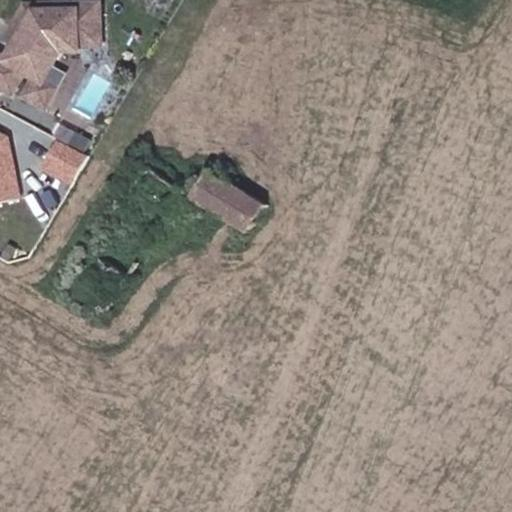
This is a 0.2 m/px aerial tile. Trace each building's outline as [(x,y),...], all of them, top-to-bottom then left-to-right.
[(75,55),(76,51),(96,50),(95,9),(22,9),(11,30),(22,36),(11,68),(0,61),(0,92),(10,98),(23,75),(33,81),(41,85),(57,55),(75,55)] [(42,111),(53,92),(41,85),(33,81),(22,100),(42,111)] [(69,187),(85,161),(55,144),(41,171),(69,187)] [(2,163),(0,150),(0,205),(16,203),(8,161),(2,163)] [(216,167),(211,177),(200,196),(253,228),(270,200),(236,179),(240,173),(229,167),(226,172),(216,167)]
